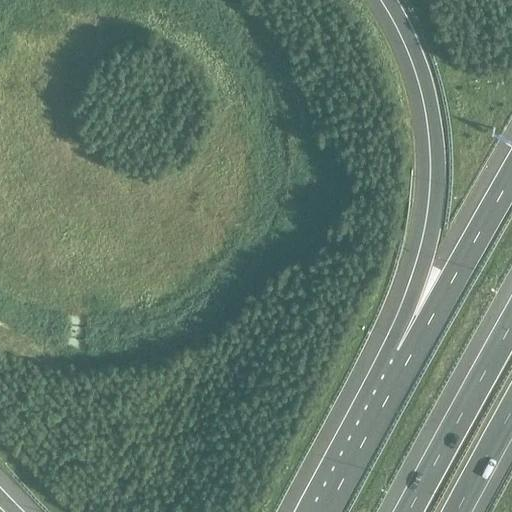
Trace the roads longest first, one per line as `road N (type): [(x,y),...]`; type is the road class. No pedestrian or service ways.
road 1 (motorway): [(388,0),(423,72),(437,175),(407,356)]
road 2 (motorway): [(511,320),(409,511)]
road 3 (motorway): [(511,174),(407,356)]
road 4 (motorway): [(407,356),(325,511)]
